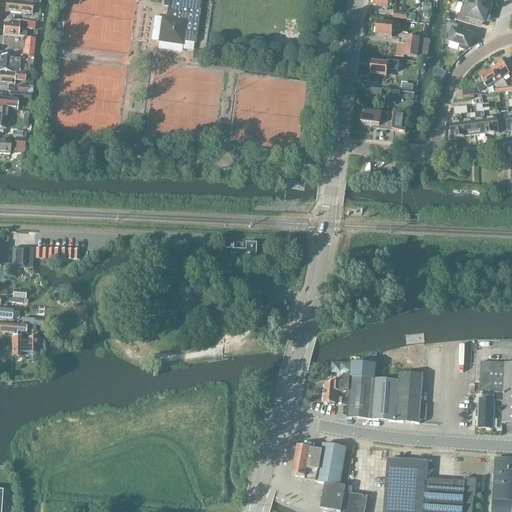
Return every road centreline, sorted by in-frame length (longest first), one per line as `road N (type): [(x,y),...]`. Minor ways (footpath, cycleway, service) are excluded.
road 1 (unclassified): [(312,301),(227,276),(184,234),(0,226)]
road 2 (unclassified): [(511,448),(281,418)]
road 3 (track): [(275,291),(248,330),(205,353),(164,358),(134,351)]
road 4 (tertiary): [(312,301),(337,145)]
road 5 (tertiary): [(337,145),(357,0)]
road 6 (residential): [(435,154),(449,85),(500,41)]
road 7 (tertiary): [(281,418),(312,301)]
